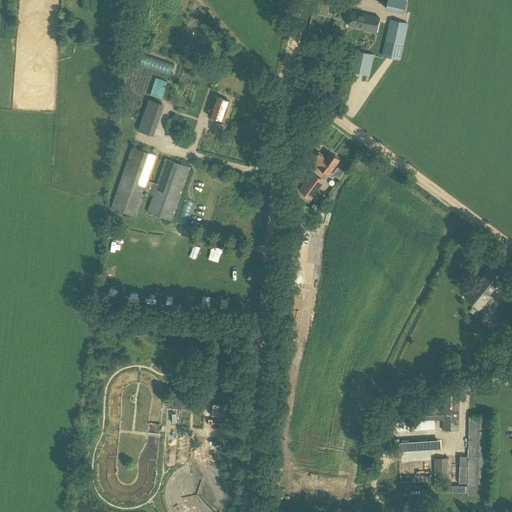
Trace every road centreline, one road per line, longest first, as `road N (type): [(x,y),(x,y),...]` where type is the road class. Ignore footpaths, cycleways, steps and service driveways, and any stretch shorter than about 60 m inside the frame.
road 1 (unclassified): [(246,511),(287,79)]
road 2 (unclassified): [(511,245),(287,79)]
